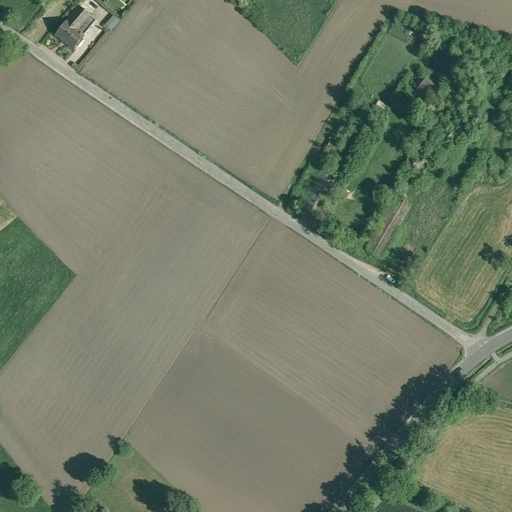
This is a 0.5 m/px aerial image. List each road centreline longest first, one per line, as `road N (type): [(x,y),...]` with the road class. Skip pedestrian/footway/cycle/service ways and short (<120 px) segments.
road 1 (unclassified): [(0,24),(484,352)]
road 2 (secondary): [(340,511),(484,352)]
